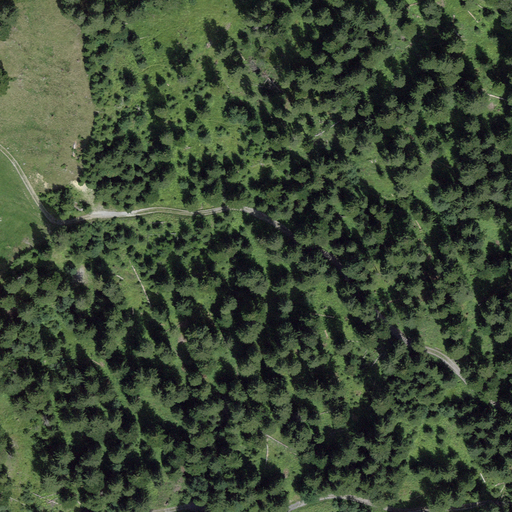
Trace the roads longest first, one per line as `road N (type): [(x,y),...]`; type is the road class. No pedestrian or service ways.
road 1 (track): [(0,148),(58,221),(226,208),(274,221),(333,258),(401,337),(435,352),(511,412)]
road 2 (track): [(511,502),(418,509),(332,496),(280,511)]
